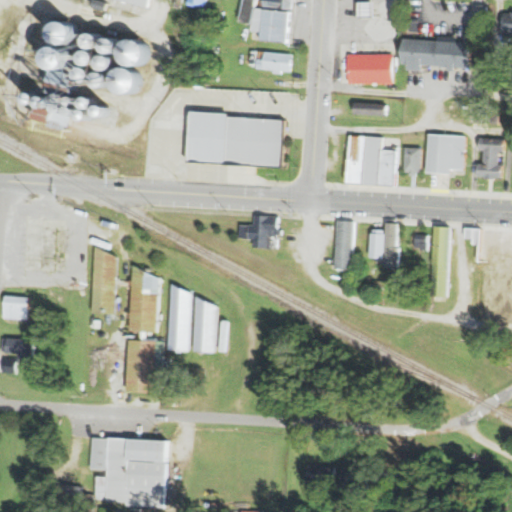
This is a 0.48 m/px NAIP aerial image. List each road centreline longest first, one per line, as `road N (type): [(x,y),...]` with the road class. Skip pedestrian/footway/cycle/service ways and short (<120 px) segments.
road 1 (residential): [(511,392),(456,424),(417,428),(0,402)]
road 2 (secondary): [(309,200),(0,180)]
road 3 (residential): [(511,211),(309,200)]
road 4 (secondary): [(309,200),(321,0)]
